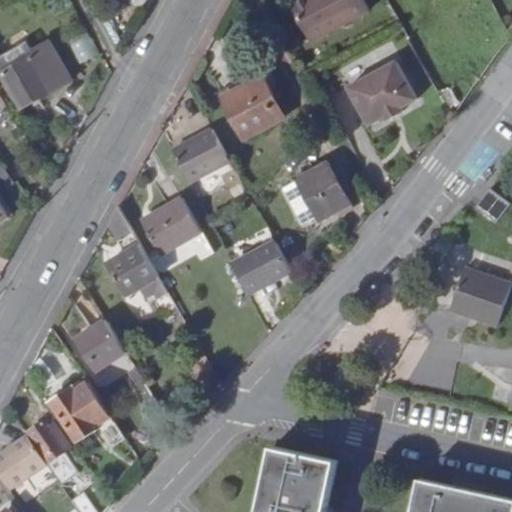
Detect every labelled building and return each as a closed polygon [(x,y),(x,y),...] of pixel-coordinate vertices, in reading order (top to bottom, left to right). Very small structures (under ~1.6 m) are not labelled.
[(362,0),(302,0),(295,4),(314,41),(369,13),(362,0)] [(51,44),(3,71),(21,104),(71,77),(51,44)] [(348,87),(369,125),(398,109),(402,107),(417,98),(396,60),(348,87)] [(241,87),(218,99),(238,137),(279,117),(259,78),(241,87)] [(214,91),(218,99),(241,87),(237,79),(214,91)] [(403,110),(402,107),(398,109),(382,118),(384,121),(403,110)] [(192,184),(234,164),(216,132),(175,151),(192,184)] [(353,200),(331,159),(299,175),(300,178),(320,217),(353,200)] [(7,165),(1,169),(9,183),(14,180),(7,165)] [(300,178),(291,183),(309,219),(319,214),(300,178)] [(489,188),(476,205),(488,214),(497,221),(510,203),(499,196),(489,188)] [(0,217),(9,213),(0,198),(0,217)] [(186,199),(145,221),(162,252),(203,230),(186,199)] [(121,205),(109,227),(123,252),(109,261),(127,293),(159,274),(121,205)] [(0,217),(0,223),(11,217),(9,213),(0,217)] [(275,241),(233,263),(249,295),(292,272),(275,241)] [(511,286),(511,277),(465,260),(454,287),(449,315),(500,333),(511,286)] [(97,372),(127,351),(107,321),(77,340),(97,372)] [(111,416),(86,377),(54,400),(54,401),(83,446),(103,433),(98,425),(111,416)] [(83,446),(54,401),(47,405),(76,450),(83,446)] [(171,436),(178,430),(170,417),(163,422),(171,436)] [(40,441),(36,443),(51,465),(70,454),(58,435),(55,437),(51,430),(48,426),(36,433),(40,441)] [(36,443),(32,437),(0,455),(0,474),(9,489),(51,465),(36,443)] [(329,511),(342,456),(280,441),(263,511),(329,511)] [(511,511),(511,494),(427,474),(418,511),(511,511)] [(89,493),(74,502),(80,511),(95,511),(99,510),(89,493)]
